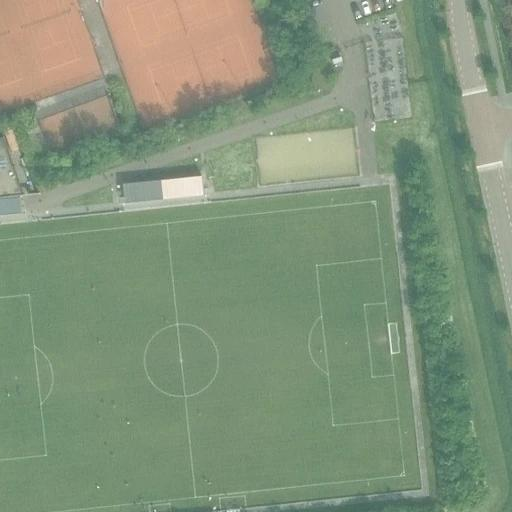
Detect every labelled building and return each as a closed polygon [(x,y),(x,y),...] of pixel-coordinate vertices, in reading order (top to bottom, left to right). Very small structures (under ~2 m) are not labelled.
[(349,19),(355,42),(392,32),(386,9),(349,19)] [(367,117),(401,113),(392,37),(359,41),(367,117)] [(104,93),(42,112),(51,143),(113,124),(104,93)] [(3,137),(0,137),(0,197),(39,194),(39,193),(23,194),(3,137)] [(121,184),(123,201),(204,193),(202,176),(121,184)]
